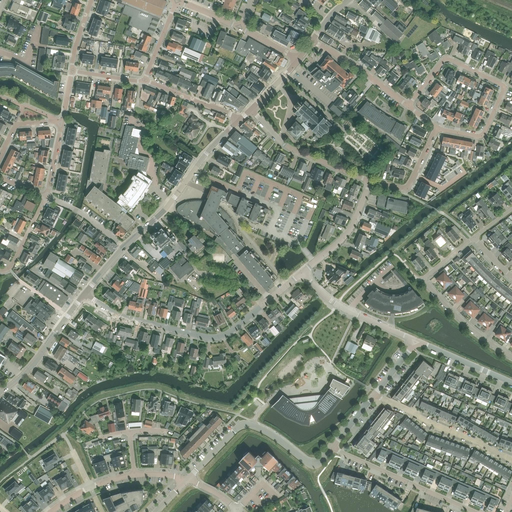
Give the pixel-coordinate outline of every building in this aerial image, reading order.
[(57,0),(57,3),(63,5),(66,6),(79,10),(81,4),(74,2),(73,4),(67,2),(67,0),(57,0)] [(115,4),(111,3),(103,0),(100,0),(99,5),(99,6),(109,10),(110,5),(111,5),(111,6),(114,7),(115,4)] [(110,0),(114,1),(122,3),(125,5),(160,19),(163,11),(165,12),(167,8),(165,7),(167,2),(162,0),(110,0)] [(363,0),(359,5),(369,14),(372,11),(369,9),(371,7),(363,0)] [(379,0),(382,2),(398,17),(404,10),(399,5),(398,7),(390,0),(379,0)] [(292,5),(298,9),(300,5),(295,1),(292,5)] [(29,8),(19,4),(13,2),(10,10),(16,13),(17,9),(27,13),(29,8)] [(61,10),(63,5),(57,3),(54,2),(52,7),(61,10)] [(232,12),(234,6),(225,2),(223,6),(220,5),(219,7),(222,8),(232,12)] [(128,25),(153,35),(160,19),(125,5),(122,14),(132,18),(128,25)] [(77,16),(79,10),(66,6),(65,8),(68,9),(68,10),(71,11),(70,14),(77,16)] [(97,11),(96,13),(110,18),(111,15),(108,14),(107,14),(109,10),(99,6),(97,11)] [(302,10),(301,10),(300,10),(296,16),(299,18),(296,21),(298,23),(306,28),(310,21),(308,19),(305,17),(307,14),(304,12),(304,11),(302,10)] [(359,19),(360,17),(349,11),(346,17),(355,21),(354,22),(363,26),(365,22),(359,19)] [(387,19),(386,19),(385,20),(376,12),(371,16),(381,25),(379,28),(382,31),(395,43),(403,34),(387,19)] [(278,18),(284,22),(285,20),(290,24),(289,25),(293,27),(293,26),(295,27),(295,28),(302,33),(305,28),(298,23),(293,20),(282,13),(278,18)] [(263,33),(263,32),(269,22),(271,18),(265,15),(261,23),(257,30),(263,33)] [(339,15),(337,15),(337,16),(335,19),(345,26),(346,25),(347,26),(349,27),(350,25),(347,23),(348,21),(339,15)] [(10,27),(15,29),(18,25),(19,21),(14,19),(13,20),(10,18),(7,23),(11,25),(10,27)] [(104,28),(105,25),(102,24),(103,21),(94,18),(93,22),(92,24),(101,27),(104,28)] [(66,29),(66,30),(72,32),(74,23),(71,22),(71,21),(65,19),(63,27),(63,28),(66,29)] [(184,21),(179,19),(176,26),(184,29),(185,26),(189,27),(189,28),(192,21),(187,20),(187,21),(184,20),(184,21)] [(354,29),(352,28),(349,27),(347,26),(346,25),(345,26),(334,20),(332,24),(348,34),(349,33),(351,34),(352,32),(357,35),(359,32),(354,29)] [(407,28),(399,21),(395,26),(403,33),(407,28)] [(269,22),(263,32),(269,35),(273,27),(268,25),(269,22)] [(91,29),(102,33),(103,30),(100,29),(101,27),(92,24),(91,28),(91,29)] [(344,34),(331,25),(326,32),(340,40),(344,34)] [(361,25),(358,31),(366,34),(369,29),(361,25)] [(49,30),(42,27),(40,45),(47,46),(49,30)] [(290,34),(287,40),(289,41),(295,44),(300,34),(287,27),(285,31),(284,31),(290,34)] [(370,28),(369,29),(366,34),(365,38),(371,41),(376,31),(370,28)] [(98,34),(101,35),(102,33),(91,29),(89,34),(97,37),(98,34)] [(56,38),(55,45),(66,46),(68,38),(64,37),(57,36),(57,35),(58,32),(51,30),(49,36),(56,38)] [(287,46),(289,41),(287,40),(290,34),(284,31),(283,34),(276,30),(271,39),(287,46)] [(436,45),(440,43),(443,41),(439,36),(435,30),(428,37),(432,43),(434,42),(436,45)] [(222,31),(217,44),(222,45),(221,48),(232,52),(236,39),(226,35),(227,33),(222,31)] [(473,44),(470,43),(471,40),(464,37),(456,33),(451,31),(450,34),(453,35),(452,36),(454,37),(453,39),(452,41),(460,45),(461,46),(458,52),(467,56),(473,44)] [(181,43),(184,44),(185,42),(184,42),(185,39),(183,38),(184,36),(174,32),(171,38),(181,42),(181,43)] [(143,38),(141,42),(149,45),(152,38),(142,34),(141,37),(143,38)] [(6,42),(5,42),(14,46),(16,42),(13,40),(14,38),(9,35),(7,39),(6,39),(5,39),(5,40),(5,42),(6,42)] [(325,35),(322,39),(331,45),(334,40),(325,35)] [(189,48),(197,51),(202,41),(194,37),(189,48)] [(280,66),(284,58),(282,56),(250,38),(247,42),(242,40),(241,39),(236,51),(246,57),(248,53),(249,54),(250,52),(251,51),(255,54),(257,56),(257,55),(266,60),(274,65),(275,63),(280,66)] [(444,43),(443,41),(440,43),(444,50),(451,46),(447,40),(444,43)] [(146,52),(149,45),(141,42),(139,45),(138,45),(136,48),(146,52)] [(182,55),(198,62),(201,54),(186,48),(186,47),(178,44),(174,42),(173,44),(169,43),(167,49),(175,52),(176,49),(184,52),(182,55)] [(416,47),(423,57),(427,55),(429,53),(423,43),(416,47)] [(474,44),(471,50),(474,52),(471,58),(478,61),(481,56),(481,57),(483,53),(477,50),(479,46),(474,44)] [(39,49),(36,71),(42,72),(45,49),(39,49)] [(487,50),(484,57),(488,59),(489,59),(486,65),(492,68),(495,62),(496,63),(498,59),(494,57),(495,54),(487,50)] [(377,62),(379,64),(382,60),(380,58),(375,57),(372,54),(369,58),(368,57),(372,51),(365,51),(362,54),(365,56),(361,61),(371,69),(377,62)] [(166,52),(165,53),(164,53),(163,54),(163,55),(163,56),(164,56),(164,57),(178,63),(179,62),(180,62),(182,58),(181,58),(175,55),(175,56),(174,56),(166,52)] [(245,59),(253,63),(255,59),(257,56),(250,52),(245,59)] [(430,55),(429,53),(427,55),(431,62),(437,58),(434,53),(430,55)] [(57,58),(56,68),(62,69),(63,69),(63,65),(64,66),(65,56),(58,55),(58,56),(55,55),(54,58),(57,58)] [(240,63),(243,58),(237,55),(234,60),(240,63)] [(266,60),(257,55),(257,56),(255,59),(263,64),(266,60)] [(326,60),(324,62),(349,82),(354,77),(350,73),(348,74),(333,61),(333,60),(328,56),(325,60),(326,60)] [(220,58),(213,69),(219,72),(225,60),(220,58)] [(278,67),(277,67),(277,66),(274,65),(266,60),(263,64),(274,71),(278,67)] [(385,61),(382,60),(379,64),(382,65),(376,73),(381,77),(384,73),(386,75),(391,69),(385,65),(388,62),(385,61)] [(502,66),(499,71),(505,74),(506,71),(508,68),(511,70),(511,68),(511,60),(511,63),(508,62),(507,64),(502,62),(501,65),(502,66)] [(0,77),(5,77),(10,76),(9,78),(10,78),(11,74),(16,77),(15,78),(19,80),(20,79),(23,81),(22,82),(26,84),(27,83),(29,84),(29,85),(33,88),(33,86),(36,88),(35,89),(39,91),(40,90),(42,91),(42,93),(46,95),(46,94),(49,95),(48,96),(55,100),(56,91),(57,91),(58,82),(53,81),(53,80),(52,79),(52,80),(51,80),(51,81),(51,82),(22,65),(14,61),(13,64),(9,63),(4,63),(1,63),(0,63),(0,77)] [(159,67),(170,72),(172,69),(168,67),(169,64),(162,61),(159,67)] [(409,68),(410,70),(414,68),(417,66),(413,61),(410,63),(409,62),(403,65),(406,70),(409,68)] [(324,62),(320,66),(320,67),(325,71),(325,70),(336,79),(334,81),(339,85),(340,85),(342,86),(344,88),(349,82),(324,62)] [(320,66),(318,64),(316,66),(316,67),(310,73),(333,93),(342,86),(340,85),(339,85),(334,81),(336,79),(325,70),(325,71),(320,67),(320,66)] [(261,70),(253,65),(249,70),(259,78),(266,82),(272,73),(264,67),(262,70),(261,69),(261,70)] [(418,68),(417,66),(414,68),(419,75),(425,71),(422,66),(418,68)] [(181,72),(179,74),(190,79),(193,73),(185,69),(182,68),(181,72)] [(387,81),(392,85),(399,77),(395,74),(396,72),(393,69),(389,74),(391,76),(387,81)] [(156,76),(161,78),(164,72),(158,70),(156,76)] [(259,78),(249,70),(247,74),(250,76),(247,79),(250,82),(262,90),(265,86),(257,81),(259,78)] [(455,73),(449,70),(445,78),(451,81),(449,85),(452,86),(456,79),(453,78),(455,73)] [(171,75),(176,76),(181,79),(187,81),(192,84),(193,84),(197,74),(193,73),(190,79),(179,74),(171,75)] [(167,80),(173,83),(176,76),(171,75),(170,74),(167,80)] [(218,80),(206,74),(205,76),(201,86),(206,88),(202,96),(209,99),(215,86),(216,87),(219,80),(218,80)] [(457,81),(460,83),(457,89),(456,92),(458,93),(463,84),(466,78),(463,77),(464,75),(461,74),(461,75),(460,75),(457,81)] [(416,81),(414,80),(408,75),(405,79),(399,87),(405,92),(411,84),(413,85),(416,81)] [(173,83),(178,85),(181,79),(176,76),(173,83)] [(471,80),(466,78),(463,84),(465,85),(463,91),(465,92),(468,87),(471,80)] [(181,79),(178,85),(184,88),(187,81),(181,79)] [(472,98),(474,95),(475,92),(476,90),(474,89),(477,83),(474,82),(475,80),(472,79),(471,80),(468,87),(471,88),(469,94),(471,95),(470,97),(472,98)] [(184,88),(190,90),(192,84),(187,81),(184,88)] [(249,89),(250,88),(244,84),(244,85),(240,82),(239,83),(237,81),(235,84),(241,89),(240,91),(253,100),(255,98),(257,95),(249,89)] [(245,83),(244,84),(250,88),(259,94),(262,90),(250,82),(248,85),(245,83)] [(75,97),(78,97),(78,95),(78,93),(83,94),(84,84),(78,83),(77,83),(75,97)] [(86,99),(89,99),(91,85),(78,83),(84,84),(83,91),(83,94),(85,94),(87,95),(87,96),(86,99)] [(437,83),(433,88),(446,98),(447,96),(440,91),(443,88),(437,83)] [(198,86),(193,84),(192,84),(190,90),(195,93),(198,86)] [(223,94),(222,93),(225,87),(218,84),(215,90),(216,91),(212,100),(219,103),(220,100),(221,100),(223,94)] [(97,92),(96,98),(100,98),(100,101),(103,102),(103,100),(105,87),(99,86),(98,92),(97,92)] [(111,88),(105,87),(103,100),(105,101),(106,99),(109,100),(110,94),(111,88)] [(144,92),(152,95),(149,101),(152,102),(153,100),(155,96),(154,96),(156,91),(146,87),(144,92)] [(493,91),(486,87),(483,93),(491,96),(493,91)] [(229,93),(237,99),(238,99),(247,106),(250,102),(241,95),(238,93),(239,93),(233,88),(232,89),(229,93)] [(446,98),(433,88),(429,93),(435,98),(438,95),(444,100),(446,98)] [(345,99),(351,104),(350,106),(348,109),(347,108),(346,110),(349,113),(351,111),(353,109),(357,104),(354,102),(358,97),(352,91),(351,92),(349,90),(347,93),(344,91),(341,95),(345,99)] [(131,108),(132,102),(134,103),(136,92),(129,91),(127,98),(126,97),(124,107),(123,107),(122,112),(126,113),(127,107),(131,108)] [(157,91),(155,96),(153,100),(158,102),(162,93),(157,91)] [(244,106),(245,105),(237,99),(229,93),(227,91),(226,91),(221,103),(224,104),(240,111),(244,106)] [(451,103),(456,94),(453,91),(447,100),(451,103)] [(476,96),(481,98),(488,102),(491,96),(483,93),(482,95),(475,92),(474,95),(476,96)] [(160,104),(163,105),(164,102),(167,103),(168,100),(167,100),(168,96),(163,94),(162,97),(161,97),(160,101),(161,101),(160,104)] [(174,106),(176,99),(170,96),(169,101),(166,109),(168,110),(171,104),(174,106)] [(340,117),(343,113),(343,112),(338,107),(343,102),(339,98),(334,104),(333,104),(329,108),(329,109),(338,117),(340,117)] [(429,105),(433,108),(437,103),(432,99),(430,102),(425,98),(421,104),(427,108),(429,105)] [(486,107),(488,102),(481,98),(478,104),(486,107)] [(101,109),(102,102),(92,100),(91,107),(96,108),(95,115),(100,116),(101,109)] [(301,120),(300,120),(310,129),(317,136),(318,135),(321,137),(320,137),(321,138),(321,137),(322,137),(321,137),(324,135),(324,134),(326,133),(327,134),(327,133),(328,132),(329,132),(329,131),(328,131),(329,129),(329,128),(332,125),(332,126),(333,125),(332,125),(332,124),(332,125),(330,123),(327,120),(328,120),(327,119),(328,118),(321,112),(320,114),(318,112),(315,110),(316,109),(315,109),(312,107),(313,107),(312,106),(312,107),(309,104),(310,104),(309,104),(306,102),(307,101),(306,101),(305,101),(306,102),(305,102),(304,102),(303,102),(303,103),(302,103),(302,104),(301,104),(302,104),(301,103),(300,103),(299,102),(300,101),(299,101),(298,101),(297,101),(298,102),(295,105),(294,105),(294,106),(294,107),(295,106),(297,108),(296,109),(297,110),(296,110),(295,110),(295,111),(295,112),(295,113),(295,114),(298,116),(298,117),(298,116),(301,119),(300,119),(301,120)] [(360,111),(365,115),(372,106),(371,105),(367,102),(367,103),(366,102),(360,109),(361,110),(360,111)] [(441,116),(447,119),(450,112),(446,111),(449,105),(447,104),(444,110),(441,116)] [(183,106),(182,105),(179,113),(181,114),(182,112),(185,113),(187,108),(183,106)] [(373,107),(372,106),(365,115),(370,119),(377,110),(373,107)] [(106,120),(106,123),(109,123),(110,112),(107,112),(108,108),(102,107),(101,117),(100,119),(106,120)] [(469,112),(474,114),(481,117),(484,112),(476,108),(475,111),(468,108),(467,111),(469,112)] [(0,111),(0,116),(2,118),(9,121),(11,116),(9,115),(10,112),(2,109),(1,112),(0,111)] [(452,121),(458,124),(459,121),(462,123),(464,118),(462,118),(464,115),(459,113),(460,110),(458,109),(455,115),(452,121)] [(370,119),(375,123),(382,113),(380,112),(377,110),(370,119)] [(226,117),(213,111),(212,114),(217,116),(215,119),(223,123),(226,117)] [(455,115),(450,112),(447,119),(452,121),(455,115)] [(383,114),(382,113),(375,123),(380,127),(387,116),(383,114)] [(474,114),(471,119),(479,123),(481,117),(474,114)] [(505,123),(505,124),(508,126),(511,120),(511,117),(511,118),(508,117),(508,118),(502,115),(500,121),(505,123)] [(201,129),(203,125),(197,121),(198,119),(193,116),(191,119),(191,120),(187,126),(186,125),(183,129),(187,131),(185,134),(189,137),(188,138),(192,140),(194,138),(195,138),(197,136),(196,134),(197,132),(198,133),(200,131),(199,130),(200,129),(201,129)] [(298,116),(298,117),(295,120),(296,122),(288,131),(297,140),(306,130),(307,131),(309,129),(310,130),(310,129),(300,120),(301,120),(300,119),(301,119),(298,116)] [(380,127),(386,130),(392,120),(390,119),(387,116),(380,127)] [(143,119),(142,124),(152,128),(154,124),(143,119)] [(476,128),(479,123),(471,119),(469,125),(476,128)] [(254,123),(251,120),(250,121),(249,120),(248,120),(244,124),(251,131),(256,125),(254,123)] [(397,123),(393,120),(392,120),(386,130),(391,133),(392,133),(397,123)] [(392,133),(395,135),(400,124),(397,123),(392,133)] [(404,126),(400,124),(395,135),(401,138),(405,129),(406,130),(408,127),(405,125),(404,126)] [(424,138),(427,131),(420,128),(421,127),(415,124),(413,127),(415,129),(413,133),(424,138)] [(243,136),(250,142),(250,141),(250,140),(250,139),(249,138),(251,137),(252,137),(253,135),(253,134),(254,133),(244,125),(243,125),(241,127),(241,128),(240,129),(245,133),(243,136)] [(142,200),(142,199),(143,198),(144,197),(144,196),(144,195),(144,194),(144,193),(143,192),(148,184),(149,185),(152,180),(147,177),(146,172),(150,158),(135,154),(139,138),(141,130),(134,128),(133,128),(132,128),(132,127),(126,126),(118,158),(126,160),(125,163),(128,164),(127,167),(138,170),(137,176),(134,175),(132,179),(134,180),(129,187),(129,188),(123,195),(122,193),(119,197),(120,199),(117,202),(128,211),(129,212),(138,201),(138,200),(139,200),(140,200),(141,200),(142,200)] [(501,133),(505,135),(504,136),(509,139),(510,137),(511,137),(511,130),(508,128),(504,126),(503,126),(501,130),(496,128),(493,135),(499,138),(501,133)] [(50,130),(44,131),(45,138),(49,138),(49,139),(51,139),(50,142),(53,143),(54,138),(51,138),(50,130)] [(222,148),(222,149),(232,156),(230,158),(235,161),(243,166),(257,148),(250,142),(243,136),(242,136),(236,131),(233,135),(222,148)] [(410,143),(419,147),(422,141),(413,136),(410,143)] [(441,151),(443,152),(445,146),(447,146),(449,138),(443,137),(441,145),(442,145),(441,151)] [(455,139),(452,154),(455,154),(456,148),(459,149),(461,140),(455,139)] [(497,151),(499,146),(502,148),(506,144),(505,143),(502,142),(498,140),(497,142),(491,140),(488,146),(494,148),(494,149),(497,151)] [(464,153),(464,156),(467,157),(468,154),(468,150),(471,151),(473,143),(467,142),(465,150),(464,153)] [(473,152),(472,158),(476,159),(477,156),(483,157),(484,154),(483,154),(484,147),(478,146),(476,152),(473,152)] [(408,154),(414,157),(417,151),(411,148),(408,154)] [(12,149),(10,154),(16,158),(18,159),(22,161),(23,159),(20,157),(22,154),(19,152),(12,149)] [(90,181),(102,183),(104,184),(110,151),(104,149),(104,152),(95,151),(90,181)] [(257,159),(258,159),(262,153),(258,149),(253,155),(255,157),(251,161),(251,162),(249,164),(252,165),(253,164),(254,163),(257,159)] [(72,154),(73,152),(64,150),(63,155),(72,157),(75,158),(76,155),(72,154)] [(175,167),(184,173),(193,158),(181,150),(178,154),(180,156),(179,158),(180,159),(175,167)] [(278,163),(281,164),(285,155),(279,152),(274,161),(274,162),(277,164),(278,163)] [(254,163),(257,165),(260,161),(262,162),(267,157),(266,156),(266,155),(265,154),(264,154),(262,153),(258,159),(257,159),(254,163)] [(438,153),(436,157),(444,162),(446,158),(447,158),(447,157),(438,153),(437,153),(438,153)] [(10,154),(7,160),(14,163),(16,158),(10,154)] [(220,155),(217,161),(227,167),(228,167),(232,159),(230,158),(227,156),(226,158),(220,155)] [(402,156),(399,162),(403,164),(409,167),(412,161),(406,158),(402,156)] [(267,157),(262,162),(260,165),(264,168),(268,163),(271,160),(269,159),(269,158),(268,157),(267,157)] [(436,157),(434,162),(442,166),(444,162),(436,157)] [(7,160),(4,165),(11,169),(14,163),(7,160)] [(164,162),(162,167),(165,169),(164,171),(167,173),(169,171),(172,173),(175,169),(168,165),(164,162)] [(295,171),(292,179),(293,180),(292,180),(304,185),(309,174),(306,173),(308,168),(306,167),(307,165),(301,162),(298,169),(297,172),(295,171)] [(434,162),(432,166),(441,170),(442,166),(434,162)] [(4,165),(1,171),(8,174),(10,171),(12,172),(13,170),(11,169),(4,165)] [(280,174),(292,179),(295,171),(284,166),(280,174)] [(432,166),(430,170),(439,174),(441,170),(432,166)] [(220,173),(223,175),(224,173),(221,171),(214,167),(210,172),(218,176),(220,173)] [(393,177),(403,179),(405,172),(395,170),(396,168),(392,167),(391,172),(394,173),(393,177)] [(315,168),(314,171),(313,170),(311,175),(309,174),(304,185),(302,189),(307,191),(311,180),(314,181),(314,180),(320,182),(324,172),(315,168)] [(168,177),(167,180),(176,185),(176,186),(179,181),(179,182),(181,179),(181,178),(183,174),(175,169),(172,173),(169,178),(168,177)] [(430,170),(428,174),(437,178),(439,174),(430,170)] [(332,188),(335,180),(333,179),(334,178),(332,178),(333,175),(327,173),(324,181),(325,182),(324,184),(327,186),(327,185),(332,188)] [(426,178),(435,182),(437,178),(428,174),(426,178)] [(337,177),(334,184),(334,185),(336,185),(334,189),(338,190),(339,187),(343,188),(346,181),(337,177)] [(30,178),(29,181),(33,181),(33,180),(35,180),(34,185),(41,187),(43,181),(35,179),(30,178)] [(422,182),(420,186),(428,190),(430,186),(431,186),(422,182),(421,182),(422,182)] [(511,188),(511,185),(509,182),(504,186),(506,189),(503,192),(509,200),(511,197),(511,190),(511,189),(511,188)] [(354,194),(357,195),(361,187),(355,184),(354,187),(352,186),(350,192),(351,192),(349,195),(347,200),(352,202),(354,196),(353,196),(354,194)] [(215,241),(217,243),(218,243),(219,244),(220,244),(220,245),(221,246),(222,246),(230,256),(234,253),(235,255),(236,254),(246,246),(239,237),(238,238),(238,234),(237,230),(235,226),(233,222),(231,218),(229,216),(225,212),(222,209),(219,207),(220,204),(222,200),(224,201),(228,192),(212,185),(207,197),(205,202),(204,202),(199,201),(195,201),(191,202),(187,203),(186,202),(181,204),(179,206),(178,207),(177,208),(177,209),(177,210),(177,211),(177,212),(178,212),(189,219),(208,233),(209,231),(215,235),(217,237),(215,241)] [(116,222),(122,226),(126,229),(125,229),(127,231),(135,221),(126,214),(128,211),(117,202),(116,203),(103,192),(99,189),(95,186),(86,198),(116,222)] [(420,186),(418,190),(426,195),(428,190),(420,186)] [(416,194),(415,195),(425,199),(424,199),(426,195),(418,190),(416,194)] [(380,192),(377,202),(377,207),(386,209),(406,213),(409,203),(408,203),(409,199),(380,192)] [(256,222),(263,225),(269,210),(232,194),(228,203),(234,206),(234,207),(234,209),(235,210),(236,212),(236,213),(243,216),(249,219),(256,222)] [(504,203),(497,194),(494,196),(493,196),(492,196),(491,197),(491,198),(492,198),(489,201),(495,208),(500,204),(501,205),(504,203)] [(12,207),(11,209),(17,212),(18,211),(21,213),(24,208),(28,210),(32,212),(32,211),(34,208),(33,208),(35,205),(30,202),(31,198),(26,196),(22,203),(20,202),(17,201),(13,208),(12,207)] [(342,205),(343,206),(342,208),(345,209),(345,208),(351,210),(351,209),(352,209),(353,209),(354,207),(353,206),(353,205),(353,204),(345,201),(342,200),(341,202),(342,205)] [(477,212),(483,220),(486,218),(487,218),(488,217),(488,216),(489,215),(484,210),(487,208),(481,200),(476,204),(480,209),(477,212)] [(45,217),(43,222),(52,227),(55,221),(51,219),(53,216),(55,212),(59,214),(61,210),(54,207),(53,210),(48,208),(47,211),(46,212),(47,212),(46,213),(45,214),(46,214),(44,217),(45,217)] [(344,226),(345,224),(347,219),(341,216),(341,217),(337,215),(339,212),(333,210),(331,209),(329,214),(337,217),(335,222),(341,224),(341,225),(344,226)] [(375,217),(379,218),(381,214),(370,209),(367,216),(374,219),(375,217)] [(470,230),(471,229),(472,229),(474,228),(474,227),(476,225),(471,219),(474,217),(469,211),(463,215),(465,217),(462,220),(465,224),(465,223),(470,230)] [(17,221),(16,224),(18,225),(23,228),(26,223),(20,220),(18,218),(17,221)] [(76,220),(73,224),(79,228),(82,224),(76,220)] [(369,232),(370,228),(374,230),(373,232),(388,237),(391,229),(371,220),(369,225),(364,223),(362,229),(369,232)] [(331,235),(332,235),(335,227),(333,226),(334,224),(326,221),(325,221),(324,224),(327,225),(324,234),(322,238),(328,241),(331,235)] [(125,234),(127,232),(125,230),(125,229),(126,229),(122,226),(116,222),(114,225),(115,226),(113,228),(113,229),(112,231),(112,232),(113,233),(114,233),(118,236),(119,235),(123,238),(124,238),(125,236),(125,234)] [(14,226),(13,230),(15,231),(21,234),(23,228),(18,225),(16,224),(14,226)] [(43,224),(41,227),(37,224),(35,229),(39,232),(46,236),(50,228),(43,224)] [(94,235),(95,236),(98,232),(91,226),(88,229),(86,228),(83,231),(86,233),(92,237),(94,235)] [(455,226),(451,229),(452,230),(447,234),(454,242),(459,238),(457,235),(461,232),(455,226)] [(491,243),(501,235),(496,228),(491,232),(493,234),(488,239),(491,243)] [(175,243),(176,241),(176,240),(172,235),(169,238),(167,236),(168,235),(169,233),(168,231),(166,232),(164,230),(163,231),(162,229),(156,234),(156,233),(154,233),(152,235),(152,237),(168,256),(174,251),(169,245),(170,245),(173,242),(173,243),(175,243)] [(81,232),(77,240),(83,244),(88,236),(81,232)] [(98,232),(95,236),(94,238),(94,239),(95,240),(95,239),(98,241),(102,234),(98,232)] [(446,248),(446,247),(447,246),(448,245),(448,244),(447,243),(449,241),(443,233),(437,237),(437,238),(434,241),(435,242),(434,242),(437,245),(440,249),(441,248),(441,249),(442,249),(442,250),(443,250),(444,250),(445,250),(445,249),(446,249),(447,249),(447,248),(446,248)] [(358,238),(357,240),(376,248),(379,240),(372,237),(370,242),(365,240),(367,237),(360,234),(360,235),(359,235),(358,235),(357,237),(358,238)] [(37,254),(40,247),(41,246),(39,245),(41,240),(39,239),(32,235),(30,241),(33,242),(30,250),(37,254)] [(188,245),(196,254),(197,254),(205,248),(202,244),(204,242),(199,235),(196,238),(194,236),(189,241),(191,243),(188,245)] [(501,235),(491,243),(495,247),(500,243),(503,245),(507,241),(504,237),(501,235)] [(4,238),(0,245),(7,248),(9,243),(16,247),(19,241),(9,236),(7,240),(4,238)] [(106,244),(104,243),(102,244),(112,252),(117,245),(109,239),(106,242),(107,242),(106,244)] [(362,249),(363,245),(368,247),(367,251),(370,252),(375,248),(376,248),(357,240),(356,242),(355,242),(354,244),(355,245),(355,246),(362,249)] [(103,257),(108,250),(97,242),(95,245),(99,248),(96,251),(103,257)] [(425,253),(431,261),(437,256),(432,251),(435,248),(431,243),(426,247),(428,250),(425,253)] [(511,246),(509,243),(507,245),(505,247),(507,249),(502,254),(506,258),(511,251),(511,246)] [(92,257),(90,259),(98,265),(102,259),(82,245),(79,250),(84,253),(85,252),(90,255),(92,257)] [(143,250),(137,245),(129,253),(134,259),(135,258),(136,260),(140,256),(139,255),(143,250)] [(0,251),(0,262),(3,257),(4,258),(9,261),(11,257),(10,256),(12,253),(6,250),(4,253),(0,251)] [(272,284),(276,280),(251,251),(247,254),(246,254),(249,252),(247,250),(245,252),(238,258),(267,292),(270,289),(273,286),(272,284)] [(363,255),(366,256),(367,254),(362,252),(361,254),(360,254),(360,253),(353,250),(350,257),(358,260),(359,257),(360,258),(360,257),(362,258),(363,255)] [(471,251),(466,255),(470,260),(474,256),(475,256),(471,251)] [(38,256),(35,255),(29,252),(28,254),(25,252),(21,260),(26,263),(29,258),(32,260),(33,260),(34,261),(38,256)] [(44,265),(53,270),(60,259),(60,258),(52,252),(44,265)] [(416,256),(418,258),(412,263),(419,271),(425,266),(421,261),(424,258),(419,253),(416,256)] [(71,264),(75,258),(69,254),(65,260),(71,264)] [(467,262),(470,260),(466,255),(461,260),(465,264),(467,262)] [(478,260),(474,256),(470,260),(467,262),(469,265),(471,267),(478,260)] [(81,257),(79,260),(83,263),(80,267),(89,273),(90,273),(90,272),(91,272),(92,270),(92,269),(93,268),(86,263),(87,261),(81,257)] [(183,258),(171,268),(180,279),(186,274),(188,276),(194,270),(183,258)] [(60,259),(53,270),(53,271),(65,278),(67,275),(72,278),(70,281),(77,286),(79,283),(80,283),(85,275),(60,259)] [(151,266),(148,269),(152,273),(155,271),(159,266),(160,265),(155,261),(155,262),(152,259),(151,259),(147,263),(151,266)] [(475,271),(482,265),(478,260),(471,267),(475,271)] [(133,263),(131,266),(125,261),(122,264),(121,264),(120,266),(120,267),(120,268),(128,274),(129,273),(133,269),(137,272),(140,268),(133,263)] [(479,275),(486,269),(482,265),(475,271),(479,275)] [(344,272),(345,274),(347,270),(338,266),(337,270),(338,270),(336,272),(332,268),(326,274),(328,276),(326,278),(331,283),(333,281),(335,283),(342,276),(341,275),(344,272)] [(49,278),(49,279),(54,272),(49,269),(45,276),(46,277),(49,278)] [(484,280),(490,273),(488,271),(486,269),(479,275),(481,278),(484,280)] [(407,284),(395,270),(393,272),(405,285),(405,286),(407,284)] [(441,276),(437,280),(440,285),(449,278),(446,275),(448,274),(444,270),(439,274),(441,276)] [(42,280),(30,272),(26,278),(35,284),(38,286),(42,280)] [(73,295),(77,288),(78,288),(70,283),(69,283),(54,272),(49,279),(59,286),(59,285),(65,289),(65,290),(73,295)] [(391,273),(383,280),(385,282),(393,275),(391,273)] [(488,284),(494,277),(490,273),(484,280),(488,284)] [(124,277),(122,280),(117,276),(110,285),(122,295),(127,289),(126,289),(128,286),(129,288),(134,282),(129,280),(125,278),(124,277)] [(492,288),(499,281),(494,277),(488,284),(490,286),(492,288)] [(451,288),(456,283),(452,279),(451,280),(449,278),(440,285),(444,289),(449,285),(451,288)] [(45,280),(44,282),(38,290),(62,307),(68,298),(63,293),(45,280)] [(495,290),(497,292),(503,285),(499,281),(492,288),(495,290)] [(136,292),(139,293),(141,285),(134,282),(128,290),(136,292)] [(453,298),(461,291),(458,289),(460,287),(456,283),(451,288),(453,290),(449,294),(453,298)] [(508,288),(505,287),(503,285),(497,292),(502,296),(508,288)] [(234,289),(239,296),(236,298),(237,300),(235,302),(238,306),(237,307),(240,311),(246,307),(245,305),(245,304),(244,302),(247,300),(242,295),(244,294),(238,286),(234,289)] [(141,311),(142,312),(143,304),(145,305),(147,299),(146,299),(148,290),(147,290),(140,288),(139,295),(135,310),(138,311),(138,312),(141,313),(141,311)] [(410,311),(410,309),(413,308),(413,309),(415,309),(414,307),(416,306),(417,307),(417,306),(419,304),(420,305),(421,304),(420,303),(422,301),(423,303),(424,303),(420,298),(419,297),(412,289),(408,292),(404,294),(399,296),(394,296),(390,296),(385,295),(381,293),(377,290),(375,288),(367,296),(370,298),(365,303),(366,303),(367,303),(370,304),(369,305),(370,306),(371,305),(373,306),(372,308),(373,307),(376,308),(376,309),(377,310),(378,308),(380,309),(379,311),(380,311),(380,310),(387,311),(387,313),(387,311),(391,312),(391,311),(394,311),(394,314),(395,314),(395,312),(398,312),(398,313),(400,313),(400,311),(402,311),(402,313),(403,313),(403,312),(406,310),(406,312),(407,312),(407,310),(409,309),(410,311)] [(502,296),(506,300),(511,292),(511,291),(508,288),(502,296)] [(295,292),(291,296),(293,298),(290,300),(298,307),(301,305),(298,301),(304,296),(298,289),(295,292)] [(117,297),(120,299),(122,297),(115,291),(113,294),(109,290),(104,296),(112,303),(117,297)] [(464,292),(463,293),(461,291),(453,298),(457,303),(461,298),(464,301),(468,296),(464,292)] [(134,302),(131,301),(129,309),(135,310),(139,295),(136,295),(136,297),(134,296),(133,299),(135,300),(134,302)] [(32,299),(27,306),(43,319),(46,321),(52,314),(55,314),(55,310),(48,305),(47,306),(38,298),(35,302),(32,299)] [(174,306),(183,309),(185,301),(176,298),(174,306)] [(470,298),(466,303),(468,305),(464,310),(469,314),(477,304),(478,304),(474,301),(470,298)] [(145,305),(147,305),(146,308),(149,309),(148,313),(149,313),(149,314),(149,315),(151,315),(152,315),(152,314),(155,315),(158,303),(154,303),(154,306),(151,305),(151,302),(148,301),(149,299),(147,299),(145,305)] [(162,309),(160,316),(166,318),(168,310),(171,311),(173,304),(169,303),(168,306),(165,306),(166,304),(161,303),(160,308),(162,309)] [(480,315),(484,310),(481,308),(477,304),(469,314),(473,318),(477,313),(480,315)] [(294,305),(290,309),(295,313),(299,309),(294,305)] [(43,319),(27,306),(25,309),(37,319),(31,326),(33,327),(34,325),(42,332),(47,326),(40,321),(43,319)] [(3,307),(0,311),(0,313),(4,317),(8,311),(3,307)] [(194,315),(196,308),(192,307),(191,307),(190,311),(185,309),(184,313),(185,313),(183,321),(185,322),(184,323),(188,324),(188,323),(190,323),(192,315),(194,315)] [(230,311),(227,314),(230,319),(236,314),(230,307),(228,309),(230,311)] [(274,310),(272,312),(281,323),(283,321),(279,316),(282,314),(276,308),(275,307),(273,309),(274,310)] [(291,318),(295,313),(290,309),(286,313),(291,318)] [(483,326),(490,317),(487,315),(488,313),(484,310),(480,315),(482,317),(478,322),(483,326)] [(13,311),(7,319),(20,330),(23,324),(33,332),(35,329),(33,327),(31,326),(13,311)] [(172,319),(179,321),(181,313),(174,311),(173,314),(174,315),(172,319)] [(281,323),(272,312),(267,315),(273,322),(275,320),(279,325),(281,323)] [(219,326),(226,322),(221,314),(215,317),(219,326)] [(92,328),(96,331),(99,327),(100,329),(104,324),(102,321),(101,322),(99,320),(98,321),(90,315),(85,321),(93,327),(92,328)] [(494,318),(492,319),(490,317),(483,326),(488,329),(491,324),(494,326),(499,320),(497,318),(495,319),(494,318)] [(196,325),(207,327),(209,321),(198,318),(196,325)] [(258,323),(263,330),(269,325),(267,322),(266,323),(263,319),(258,323)] [(501,339),(507,330),(504,328),(505,326),(500,323),(497,328),(499,330),(496,335),(501,339)] [(0,326),(0,339),(2,340),(10,329),(2,324),(0,326)] [(273,325),(269,329),(274,336),(278,332),(273,325)] [(118,330),(116,336),(122,337),(121,339),(124,340),(126,328),(121,327),(120,330),(118,330)] [(254,337),(260,332),(256,327),(253,329),(252,328),(248,331),(253,337),(254,337)] [(127,336),(131,337),(132,329),(126,328),(124,340),(126,341),(126,339),(127,336)] [(507,330),(501,339),(506,342),(509,337),(511,338),(511,330),(508,328),(507,330)] [(79,340),(77,338),(79,335),(72,330),(68,336),(79,343),(80,340),(79,340)] [(15,336),(23,342),(24,340),(28,343),(29,342),(33,346),(37,340),(28,334),(26,337),(18,331),(15,336)] [(146,341),(145,344),(148,345),(150,336),(147,335),(148,333),(141,332),(140,336),(139,336),(138,339),(146,341)] [(157,334),(156,335),(154,334),(151,346),(155,347),(154,352),(159,354),(160,347),(158,347),(160,336),(159,336),(160,335),(157,334)] [(246,334),(241,338),(248,347),(253,343),(246,334)] [(265,334),(263,337),(269,344),(271,342),(265,334)] [(372,338),(368,336),(364,344),(373,348),(376,341),(371,339),(372,338)] [(70,347),(69,348),(78,353),(80,350),(71,344),(72,343),(63,337),(60,343),(67,347),(68,346),(70,347)] [(162,349),(165,350),(167,351),(168,347),(172,348),(174,339),(168,338),(166,345),(163,344),(162,349)] [(14,353),(14,354),(20,359),(26,350),(20,345),(19,346),(13,342),(8,349),(14,353)] [(96,342),(91,351),(102,357),(103,354),(100,352),(103,345),(96,342)] [(175,349),(173,357),(176,357),(177,355),(185,357),(187,349),(184,348),(185,344),(179,343),(177,350),(175,349)] [(257,343),(254,346),(260,353),(263,351),(257,343)] [(359,347),(351,343),(348,351),(355,354),(359,347)] [(58,350),(58,351),(69,358),(70,356),(66,353),(67,350),(59,346),(57,349),(58,350)] [(190,356),(200,358),(201,355),(197,354),(198,350),(192,348),(190,356)] [(63,358),(70,362),(73,357),(70,356),(69,358),(58,351),(54,357),(61,361),(63,358)] [(205,357),(203,367),(208,368),(208,365),(213,364),(213,365),(219,364),(227,363),(225,353),(221,354),(221,357),(210,358),(205,357)] [(54,369),(55,370),(59,365),(52,361),(51,361),(49,360),(45,365),(53,370),(54,369)] [(414,370),(413,370),(426,380),(427,379),(435,370),(429,365),(429,366),(424,361),(420,366),(419,366),(419,365),(414,371),(414,370)] [(58,374),(72,384),(76,378),(63,368),(58,374)] [(44,383),(48,377),(51,379),(53,377),(46,372),(44,374),(38,370),(34,377),(44,383)] [(410,374),(410,375),(419,382),(418,381),(422,377),(426,380),(413,370),(414,371),(411,375),(410,374)] [(80,372),(78,376),(86,381),(88,378),(80,372)] [(444,385),(449,387),(454,377),(454,375),(449,373),(448,376),(445,375),(443,380),(445,382),(445,383),(444,385)] [(407,379),(416,386),(415,385),(418,381),(419,382),(410,375),(411,375),(407,379)] [(454,377),(449,387),(455,389),(458,391),(462,382),(459,381),(460,378),(455,376),(454,377)] [(279,400),(271,407),(272,407),(273,406),(286,417),(302,424),(310,425),(310,422),(315,420),(316,422),(330,412),(341,398),(342,399),(343,399),(341,398),(350,387),(335,379),(333,378),(330,386),(331,387),(329,390),(329,389),(329,390),(325,395),(288,399),(283,395),(279,400)] [(416,386),(407,379),(404,383),(403,383),(413,391),(412,389),(415,385),(416,386)] [(458,391),(461,392),(466,394),(470,384),(471,383),(466,380),(464,383),(462,382),(458,391)] [(26,383),(24,387),(32,393),(33,390),(35,388),(36,386),(29,381),(27,383),(26,383)] [(400,387),(410,395),(413,391),(403,383),(404,384),(401,388),(400,387)] [(474,398),(478,389),(475,388),(476,385),(471,383),(471,384),(470,384),(466,394),(471,397),(474,398)] [(397,391),(407,399),(410,395),(400,387),(401,388),(397,392),(397,391)] [(482,388),(481,390),(478,389),(474,398),(477,399),(482,402),(487,391),(487,390),(482,388)] [(69,389),(68,390),(69,390),(66,394),(74,400),(77,395),(73,392),(69,389)] [(495,396),(492,395),(493,392),(488,390),(487,391),(482,402),(488,404),(489,401),(492,402),(495,396)] [(406,400),(407,399),(397,391),(396,392),(397,392),(392,399),(398,402),(398,401),(397,401),(398,400),(401,402),(405,398),(406,400)] [(48,398),(47,400),(58,407),(58,408),(63,411),(63,412),(68,405),(62,401),(51,394),(48,398)] [(13,405),(14,404),(22,409),(23,408),(27,403),(26,403),(27,401),(22,398),(21,400),(17,397),(16,399),(10,395),(6,400),(13,405)] [(503,398),(504,397),(499,395),(497,398),(495,396),(492,402),(495,403),(494,406),(499,409),(503,398)] [(148,405),(147,408),(148,408),(149,408),(149,409),(151,410),(151,411),(156,412),(157,409),(159,410),(160,404),(158,403),(159,400),(156,399),(156,398),(152,397),(150,403),(148,402),(148,405)] [(509,400),(504,397),(504,399),(503,398),(499,409),(504,411),(506,408),(508,409),(511,404),(508,402),(509,400)] [(424,410),(428,402),(429,400),(423,398),(423,399),(420,398),(415,405),(420,407),(419,408),(424,410)] [(141,400),(133,399),(132,411),(140,412),(140,406),(144,406),(144,401),(141,400)] [(11,420),(12,421),(19,411),(3,400),(0,405),(0,417),(8,423),(11,420)] [(168,413),(169,410),(173,411),(175,405),(171,404),(171,402),(164,401),(162,411),(168,413)] [(433,405),(428,402),(424,410),(429,413),(433,405)] [(122,403),(114,404),(116,412),(113,412),(114,418),(125,416),(122,403)] [(41,405),(35,416),(50,424),(51,422),(50,422),(55,413),(49,410),(41,405)] [(429,413),(434,415),(438,407),(433,405),(429,413)] [(98,414),(96,415),(98,422),(101,421),(101,420),(100,418),(101,418),(110,414),(110,415),(110,414),(108,407),(107,407),(104,408),(104,407),(100,408),(101,409),(98,410),(97,410),(98,414)] [(189,411),(182,407),(178,415),(180,417),(179,419),(181,420),(179,423),(186,426),(188,420),(190,421),(194,413),(192,412),(193,411),(189,410),(189,411)] [(443,409),(438,407),(434,415),(439,417),(443,409)] [(381,413),(380,413),(388,419),(390,421),(395,414),(394,412),(388,410),(387,410),(388,410),(387,411),(384,409),(385,409),(384,408),(381,413)] [(447,411),(443,409),(439,417),(444,419),(447,411)] [(28,415),(21,410),(18,414),(25,419),(28,415)] [(452,413),(447,411),(444,419),(449,421),(452,413)] [(453,411),(452,413),(449,421),(454,423),(459,413),(453,411)] [(376,417),(385,424),(386,425),(390,421),(388,419),(380,413),(377,417),(376,417)] [(456,422),(461,425),(467,415),(462,413),(456,422)] [(211,417),(213,418),(219,425),(223,421),(217,414),(216,415),(214,414),(212,416),(211,416),(211,417)] [(86,420),(80,429),(89,434),(91,431),(93,432),(96,427),(93,425),(94,424),(98,422),(96,415),(90,417),(91,420),(89,422),(86,420)] [(467,416),(467,415),(461,425),(466,428),(470,420),(466,418),(467,416)] [(374,422),(373,421),(381,428),(383,429),(386,425),(385,424),(376,417),(377,418),(374,422)] [(213,418),(209,422),(216,428),(219,425),(213,418)] [(405,428),(411,421),(407,418),(400,426),(404,430),(405,428)] [(466,428),(471,430),(475,423),(470,420),(466,428)] [(373,421),(374,422),(370,426),(370,425),(378,432),(381,428),(373,421)] [(410,431),(415,424),(411,421),(405,428),(410,431)] [(204,424),(212,432),(216,428),(209,422),(206,425),(204,424)] [(480,426),(475,423),(471,430),(475,433),(480,426)] [(212,432),(204,424),(199,429),(207,437),(212,432)] [(415,424),(410,431),(414,435),(419,428),(415,424)] [(376,438),(380,433),(370,425),(370,426),(367,430),(366,429),(366,430),(376,438)] [(475,433),(480,436),(484,428),(480,426),(475,433)] [(14,428),(10,434),(19,441),(23,435),(14,428)] [(424,431),(419,428),(414,435),(418,438),(424,431)] [(489,431),(484,428),(480,436),(485,439),(489,431)] [(207,437),(199,429),(194,434),(202,442),(207,437)] [(375,436),(366,430),(367,430),(364,434),(363,434),(371,440),(374,443),(375,441),(373,440),(376,437),(375,436)] [(424,431),(417,440),(421,443),(428,435),(424,431)] [(494,434),(489,431),(485,439),(489,441),(495,432),(494,434)] [(494,444),(500,435),(495,432),(489,441),(494,444)] [(194,434),(193,436),(189,440),(189,439),(197,447),(202,442),(194,434)] [(367,454),(367,455),(375,445),(376,444),(363,434),(364,434),(353,447),(359,450),(360,449),(359,449),(360,449),(367,454)] [(4,438),(0,442),(8,449),(13,443),(2,435),(2,436),(4,438)] [(426,446),(431,447),(432,445),(435,437),(430,435),(426,446)] [(499,445),(504,447),(507,439),(508,436),(503,435),(499,445)] [(188,441),(186,443),(187,445),(194,451),(197,448),(197,447),(189,439),(188,438),(186,439),(188,441)] [(187,445),(184,449),(190,455),(194,451),(187,445)] [(374,458),(382,449),(380,447),(372,457),(374,458)] [(378,458),(377,459),(383,462),(385,456),(388,457),(391,451),(383,447),(380,453),(379,452),(375,457),(378,458)] [(466,448),(462,458),(467,460),(471,450),(466,448)] [(158,455),(158,449),(154,449),(148,449),(148,463),(154,463),(154,455),(158,455)] [(162,449),(158,449),(158,455),(161,455),(160,463),(166,464),(168,450),(162,449)] [(190,455),(184,449),(180,452),(183,455),(182,456),(185,459),(186,458),(187,459),(190,455)] [(174,451),(168,450),(166,464),(172,464),(173,457),(176,457),(177,451),(174,451)] [(469,460),(474,463),(475,460),(480,453),(475,450),(469,460)] [(122,451),(116,453),(119,466),(125,464),(122,451)] [(256,465),(262,465),(262,469),(264,469),(266,467),(270,470),(278,461),(268,451),(262,457),(259,454),(256,457),(249,452),(239,462),(248,471),(252,467),(254,469),(256,469),(256,465)] [(394,467),(399,454),(391,451),(388,457),(391,459),(388,464),(394,467)] [(119,466),(116,453),(107,455),(109,461),(112,460),(114,467),(119,466)] [(475,460),(480,463),(484,456),(480,453),(475,460)] [(54,462),(58,460),(57,458),(57,457),(55,454),(53,455),(53,454),(49,456),(50,457),(43,461),(47,466),(44,468),(46,472),(54,467),(51,464),(52,463),(53,463),(54,462)] [(402,463),(405,465),(408,458),(399,454),(394,467),(399,469),(402,463)] [(109,461),(107,455),(103,456),(104,458),(99,460),(98,458),(102,471),(108,469),(105,462),(109,461)] [(480,463),(485,466),(489,458),(484,456),(480,463)] [(92,460),(97,473),(102,471),(98,458),(92,460)] [(405,472),(410,474),(416,462),(408,458),(405,465),(407,466),(405,472)] [(485,466),(489,469),(494,461),(489,458),(485,466)] [(276,472),(282,465),(278,461),(270,470),(272,468),(276,472)] [(489,469),(494,471),(499,464),(494,461),(489,469)] [(247,472),(248,471),(239,462),(241,464),(237,468),(246,477),(249,474),(247,472)] [(421,472),(424,466),(416,462),(410,474),(416,477),(418,471),(421,472)] [(494,471),(499,474),(503,467),(499,464),(494,471)] [(287,469),(282,465),(276,472),(280,476),(287,469)] [(421,479),(427,482),(432,469),(424,466),(421,472),(424,473),(421,479)] [(504,477),(508,470),(503,467),(499,474),(504,477)] [(237,468),(233,473),(240,479),(242,478),(243,479),(246,477),(237,468)] [(291,474),(287,469),(280,476),(285,480),(291,474)] [(438,480),(441,473),(432,469),(427,482),(432,484),(435,478),(438,480)] [(70,480),(70,479),(69,478),(72,477),(68,470),(65,471),(66,473),(61,476),(67,487),(68,487),(69,487),(72,485),(72,484),(70,481),(71,481),(70,480)] [(511,471),(508,470),(502,479),(507,482),(511,473),(511,471)] [(335,482),(341,483),(343,474),(337,472),(337,474),(333,472),(330,479),(335,481),(335,482)] [(239,481),(240,479),(233,473),(229,477),(238,485),(240,483),(239,481)] [(438,487),(443,489),(449,477),(441,473),(438,480),(440,481),(438,487)] [(295,478),(291,474),(285,480),(289,485),(295,478)] [(349,475),(343,474),(341,483),(347,485),(349,475)] [(349,475),(347,485),(353,486),(355,477),(349,475)] [(59,485),(59,486),(60,487),(62,490),(67,487),(61,476),(53,481),(56,486),(59,484),(59,485)] [(229,477),(225,481),(232,488),(236,484),(238,486),(238,485),(229,477)] [(361,478),(355,477),(353,486),(358,488),(361,478)] [(454,487),(457,480),(449,477),(443,489),(449,492),(451,486),(454,487)] [(300,482),(295,478),(289,485),(293,489),(300,482)] [(361,478),(358,488),(368,490),(371,483),(367,481),(367,480),(361,478)] [(454,494),(460,497),(465,484),(457,480),(454,487),(457,488),(454,494)] [(225,481),(219,488),(222,490),(223,489),(227,492),(232,488),(225,481)] [(8,493),(10,495),(13,492),(14,491),(15,490),(17,492),(24,487),(22,484),(19,486),(15,482),(5,490),(8,493)] [(50,482),(48,484),(43,488),(44,490),(44,489),(50,498),(52,497),(55,494),(53,491),(52,490),(51,489),(54,488),(50,482)] [(371,483),(368,490),(376,496),(381,487),(376,484),(375,486),(371,484),(371,483)] [(468,493),(470,494),(473,488),(465,484),(460,497),(465,499),(468,493)] [(381,487),(376,496),(381,499),(386,491),(381,487)] [(476,504),(482,492),(473,488),(470,494),(473,496),(471,501),(476,504)] [(42,496),(42,497),(42,498),(43,498),(43,499),(45,502),(49,499),(50,498),(44,489),(44,490),(39,493),(38,491),(35,493),(39,498),(42,496)] [(144,489),(138,490),(131,491),(122,493),(117,494),(111,496),(104,499),(110,511),(111,511),(135,511),(143,504),(144,489)] [(392,494),(386,491),(381,499),(386,502),(392,494)] [(484,501),(487,502),(490,495),(482,492),(476,504),(481,506),(484,501)] [(392,494),(386,502),(391,506),(397,497),(392,494)] [(500,500),(490,495),(487,502),(490,503),(487,509),(493,511),(495,506),(497,506),(500,500)] [(35,511),(36,510),(39,507),(37,504),(36,504),(36,503),(35,502),(37,500),(33,496),(26,502),(28,503),(35,511)] [(402,501),(397,497),(391,506),(396,509),(397,508),(401,511),(404,504),(401,502),(402,501)] [(210,503),(210,502),(207,500),(203,505),(210,511),(212,511),(214,510),(212,508),(214,507),(210,503)] [(33,511),(35,511),(26,502),(19,508),(23,511),(24,511),(26,510),(27,511),(33,511)] [(86,506),(89,511),(95,511),(96,511),(92,503),(91,503),(86,506)]
